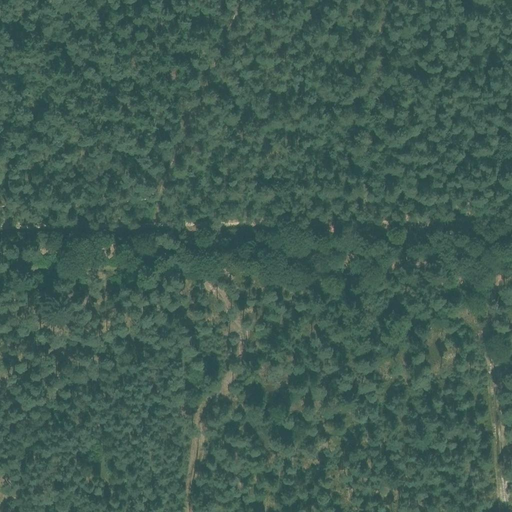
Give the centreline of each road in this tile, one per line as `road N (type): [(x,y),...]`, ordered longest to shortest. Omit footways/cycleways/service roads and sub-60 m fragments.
road 1 (track): [(150,221),(511,219)]
road 2 (track): [(507,511),(490,259)]
road 3 (track): [(238,0),(153,194)]
road 4 (track): [(0,227),(142,225),(150,221),(153,194)]
